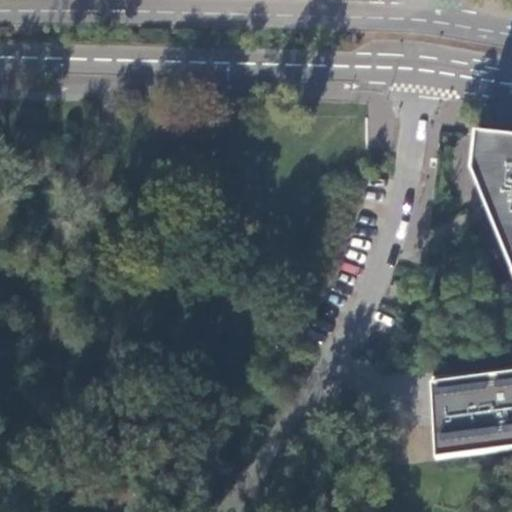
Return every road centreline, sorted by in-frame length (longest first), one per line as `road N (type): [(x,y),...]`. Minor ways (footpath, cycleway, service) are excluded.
road 1 (secondary): [(511,34),(342,16),(0,10)]
road 2 (secondary): [(0,56),(423,69)]
road 3 (residential): [(334,365),(385,254),(423,69)]
